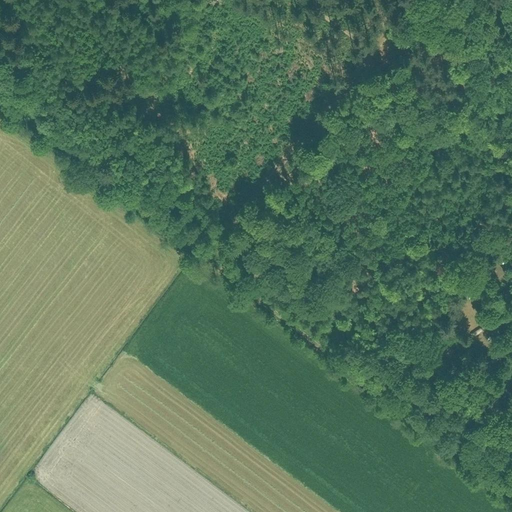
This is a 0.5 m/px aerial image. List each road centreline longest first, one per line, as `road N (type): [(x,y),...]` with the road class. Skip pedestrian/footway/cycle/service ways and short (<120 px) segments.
road 1 (track): [(0,94),(201,251),(371,52)]
road 2 (track): [(511,491),(201,251)]
road 3 (track): [(371,52),(511,155)]
